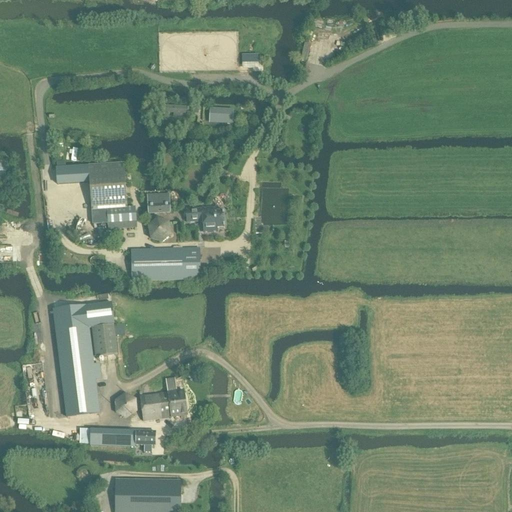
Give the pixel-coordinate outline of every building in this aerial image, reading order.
[(211,110),(210,120),(232,122),(233,112),(211,110)] [(127,209),(124,167),(124,164),(88,166),(91,212),(107,210),(127,209)] [(148,215),(171,214),(170,195),(147,196),(148,215)] [(136,222),(135,208),(127,209),(107,210),(108,225),(136,222)] [(202,210),(186,211),(187,224),(203,223),(204,233),(217,233),(217,229),(224,229),(224,228),(224,212),(223,212),(216,213),(216,209),(202,210)] [(158,220),(148,228),(151,239),(162,244),(171,236),(169,224),(158,220)] [(133,282),(200,280),(199,250),(132,252),(133,282)] [(111,304),(54,311),(58,347),(59,347),(63,374),(68,418),(99,414),(94,381),(102,380),(100,366),(92,367),(89,343),(94,342),(92,328),(114,325),(111,304)] [(96,358),(118,355),(114,325),(92,328),(94,342),(96,358)] [(116,337),(125,336),(123,325),(115,326),(116,337)] [(183,392),(177,393),(175,380),(166,381),(168,394),(140,398),(143,422),(187,416),(183,392)] [(137,412),(136,400),(125,395),(115,402),(116,414),(127,419),(137,412)] [(80,430),(80,445),(90,445),(90,431),(90,430),(80,430)] [(90,445),(90,447),(135,449),(136,432),(90,431),(90,445)] [(137,433),(136,446),(144,446),(144,454),(152,454),(152,447),(155,447),(155,433),(137,433)] [(179,511),(180,482),(117,481),(116,511),(179,511)]
